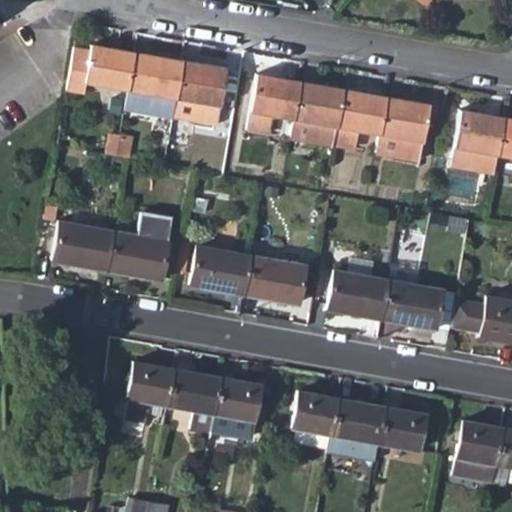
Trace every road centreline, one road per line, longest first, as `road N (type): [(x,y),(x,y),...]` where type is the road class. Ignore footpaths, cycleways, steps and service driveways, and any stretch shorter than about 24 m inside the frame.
road 1 (residential): [(0,296),(511,386)]
road 2 (residential): [(149,0),(192,18),(511,74)]
